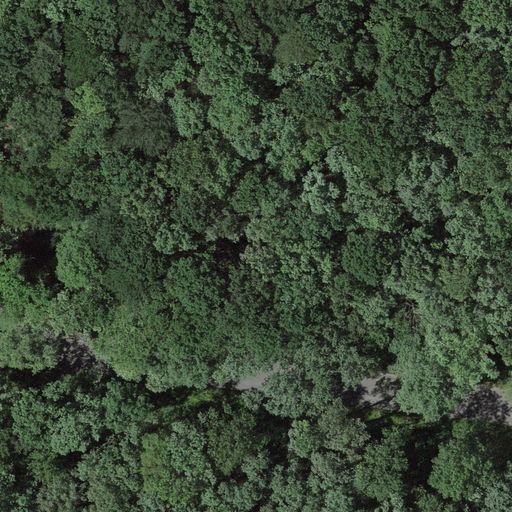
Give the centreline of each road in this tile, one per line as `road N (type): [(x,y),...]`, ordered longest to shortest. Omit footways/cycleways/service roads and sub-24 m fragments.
road 1 (secondary): [(511,409),(0,345)]
road 2 (track): [(0,297),(12,150),(0,134)]
